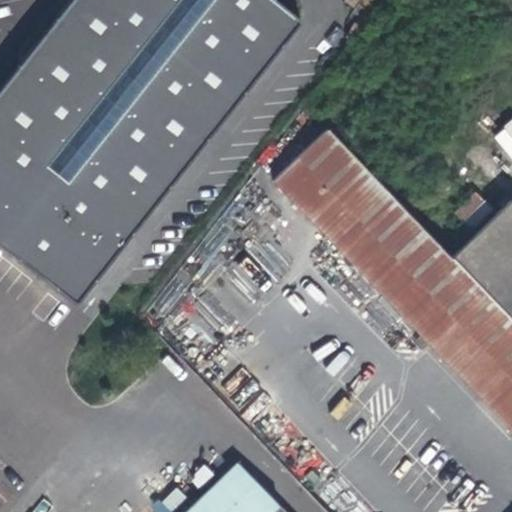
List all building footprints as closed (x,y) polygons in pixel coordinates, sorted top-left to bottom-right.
[(299,20),(273,0),(75,0),(0,94),(0,240),(76,302),(299,20)] [(511,160),(511,120),(492,136),(511,160)] [(511,432),(511,321),(380,183),(323,123),(268,175),(511,432)] [(511,321),(511,199),(442,125),(380,183),(511,321)] [(270,511),(278,504),(227,450),(161,511),(270,511)]
